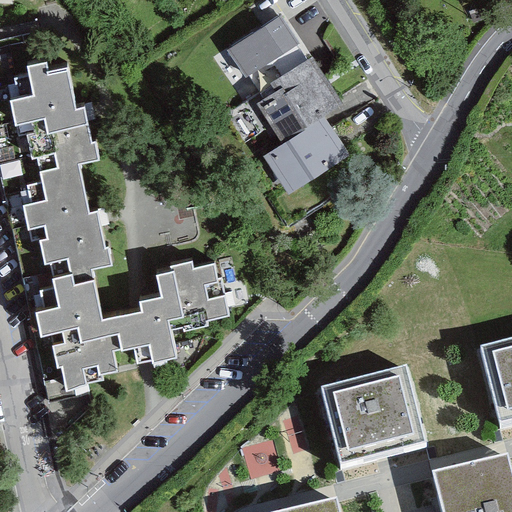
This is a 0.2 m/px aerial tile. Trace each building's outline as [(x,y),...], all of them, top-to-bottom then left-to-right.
[(310,61),(281,14),(226,50),(245,80),(265,67),(276,84),(310,61)] [(194,257),(171,263),(172,269),(156,273),(158,282),(161,295),(138,301),(140,311),(137,311),(103,319),(92,268),(113,263),(108,243),(106,244),(100,217),(98,207),(90,208),(80,162),(100,157),(95,138),(92,139),(86,112),(83,103),(75,105),(66,64),(47,68),(45,58),(25,63),(26,70),(15,73),(19,94),(7,96),(13,122),(31,118),(33,128),(26,130),(32,155),(37,153),(42,176),(27,179),(32,198),(22,201),(27,225),(44,222),(47,234),(39,235),(51,285),(38,288),(43,311),(31,314),(36,337),(50,334),(63,393),(85,388),(81,368),(96,365),(98,376),(119,371),(115,354),(135,349),(138,361),(150,358),(151,364),(178,358),(171,328),(184,325),(185,329),(210,324),(209,318),(230,314),(218,259),(195,264),(194,257)] [(284,148),(325,120),(342,109),(310,61),(276,84),(261,94),(266,103),(258,108),(284,148)] [(325,120),(284,148),(265,161),(290,201),(352,160),(325,120)] [(511,342),(480,351),(499,430),(511,426),(511,342)] [(406,364),(319,387),(338,461),(340,467),(383,456),(427,444),(406,364)] [(511,511),(511,480),(507,462),(425,484),(432,511),(511,511)]
